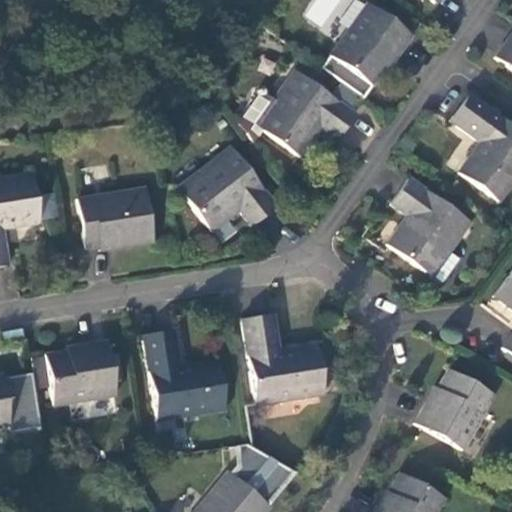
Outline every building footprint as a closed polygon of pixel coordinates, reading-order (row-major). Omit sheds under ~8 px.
[(410,37),(366,5),(328,57),(370,86),(383,68),(392,56),(396,58),(410,37)] [(493,59),(511,72),(511,38),(511,40),(508,39),(493,59)] [(396,58),(392,56),(383,68),(386,71),(396,58)] [(264,95),(257,97),(236,125),(251,144),(260,131),(298,158),(319,130),(335,142),(354,116),(349,112),(359,98),(339,83),(328,97),(292,72),(272,101),(264,95)] [(511,182),(511,128),(467,96),(448,122),(478,144),(456,174),(497,203),(511,182)] [(250,228),(275,208),(229,149),(200,171),(205,177),(180,196),(210,233),(238,212),(250,228)] [(176,189),(180,196),(205,177),(200,171),(176,189)] [(30,175),(0,179),(0,268),(7,267),(1,231),(38,224),(38,222),(57,218),(54,194),(34,197),(30,175)] [(469,223),(407,179),(389,205),(405,217),(385,245),(440,285),(458,260),(448,253),(469,223)] [(152,243),(143,190),(75,201),(83,250),(97,248),(123,244),(124,248),(152,243)] [(123,244),(97,248),(98,252),(124,248),(123,244)] [(511,333),(500,349),(511,357),(511,269),(492,298),(511,311),(511,333)] [(271,315),(239,321),(254,406),(323,395),(315,346),(277,352),(271,315)] [(173,332),(141,336),(154,422),(224,412),(216,362),(178,368),(173,332)] [(52,406),(115,397),(106,342),(81,346),(82,350),(66,353),(43,356),(52,406)] [(412,425),(461,452),(492,396),(447,371),(436,390),(428,404),(425,403),(412,425)] [(0,427),(8,426),(9,433),(39,428),(30,374),(0,378),(0,427)] [(425,403),(428,404),(436,390),(432,389),(425,403)] [(230,476),(226,473),(194,511),(264,511),(268,508),(264,505),(291,472),(244,446),(234,448),(237,468),(230,476)] [(372,511),(435,511),(442,499),(397,474),(386,494),(379,508),(376,507),(372,511)] [(376,507),(379,508),(386,494),(384,493),(376,507)]
